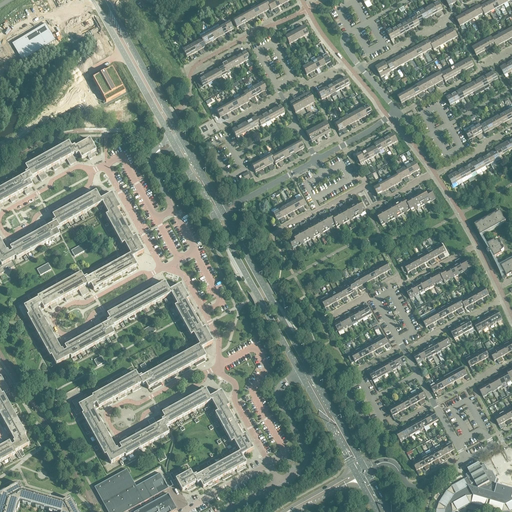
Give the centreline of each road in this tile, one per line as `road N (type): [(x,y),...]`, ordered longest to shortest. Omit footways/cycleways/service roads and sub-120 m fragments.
road 1 (residential): [(150,278),(67,334),(53,321),(74,302),(149,275)]
road 2 (tertiary): [(311,369),(224,211)]
road 3 (tertiary): [(213,217),(299,375)]
road 4 (residential): [(395,110),(343,40),(409,0)]
road 5 (tertiary): [(92,0),(173,143)]
road 6 (tertiary): [(182,138),(106,0)]
road 7 (residential): [(395,110),(421,138),(511,89)]
road 8 (residential): [(277,481),(307,460),(278,395),(299,375)]
road 9 (residential): [(161,268),(105,165),(92,171)]
road 10 (residential): [(194,252),(151,164),(173,143)]
road 11 (residential): [(107,414),(123,433),(203,374)]
